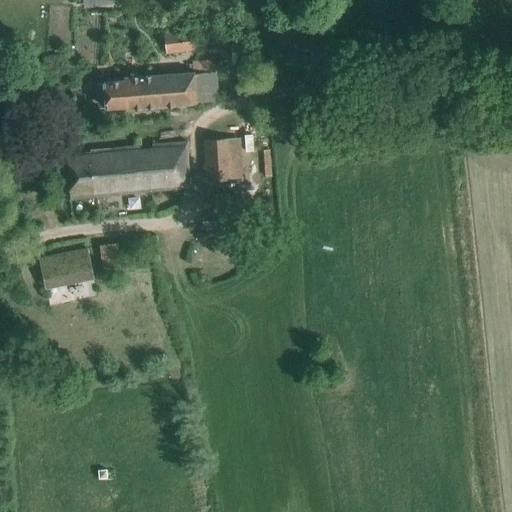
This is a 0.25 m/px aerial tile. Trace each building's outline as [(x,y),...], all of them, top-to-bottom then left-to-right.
[(195,31),(164,34),(166,53),(197,50),(195,31)] [(158,71),(158,76),(124,79),(124,81),(104,83),(104,90),(98,91),(99,101),(105,100),(106,108),(126,106),(126,109),(218,101),(215,71),(212,72),(211,61),(192,62),(193,73),(163,75),(162,71),(158,71)] [(241,158),(240,138),(205,140),(207,181),(245,178),(244,158),(241,158)] [(91,152),(68,155),(70,199),(189,187),(187,142),(152,144),(152,148),(140,149),(139,145),(91,150),(91,152)] [(235,193),(233,193),(213,195),(214,210),(236,208),(235,193)] [(101,247),(103,266),(104,270),(120,268),(117,244),(101,247)] [(87,250),(41,260),(46,287),(93,278),(87,250)]
